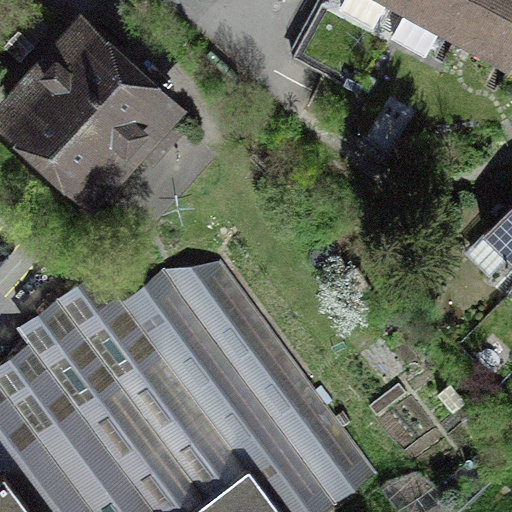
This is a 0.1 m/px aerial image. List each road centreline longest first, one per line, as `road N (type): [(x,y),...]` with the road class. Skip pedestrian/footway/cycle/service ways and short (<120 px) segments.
road 1 (unknown): [(104,0),(221,124),(138,216)]
road 2 (residential): [(221,22),(210,35),(268,78),(324,0)]
